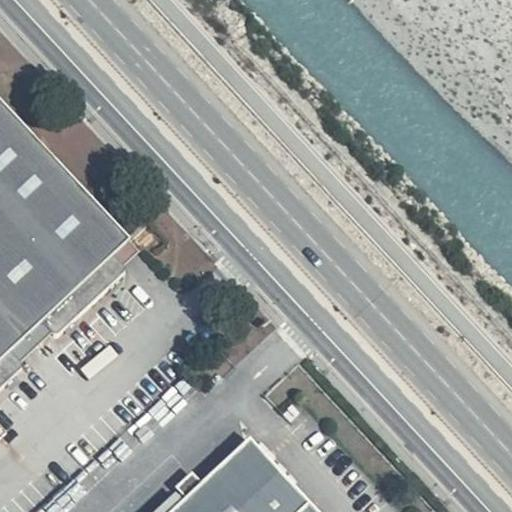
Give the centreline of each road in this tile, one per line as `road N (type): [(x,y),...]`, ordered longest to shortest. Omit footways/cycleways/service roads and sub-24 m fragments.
road 1 (tertiary): [(492,511),(15,0)]
road 2 (primary): [(511,454),(89,0)]
